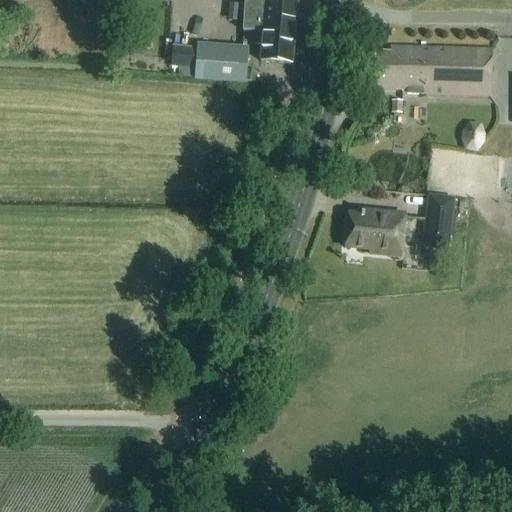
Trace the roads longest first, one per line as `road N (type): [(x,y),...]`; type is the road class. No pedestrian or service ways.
road 1 (primary): [(155,511),(242,354),(273,277),(307,174),(337,11)]
road 2 (unclassified): [(511,18),(337,11)]
